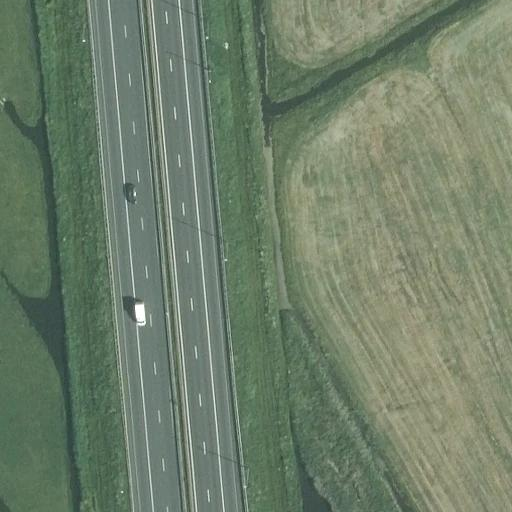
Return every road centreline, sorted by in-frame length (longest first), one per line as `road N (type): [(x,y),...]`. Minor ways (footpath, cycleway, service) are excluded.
road 1 (motorway): [(217,511),(172,0)]
road 2 (motorway): [(115,0),(160,511)]
